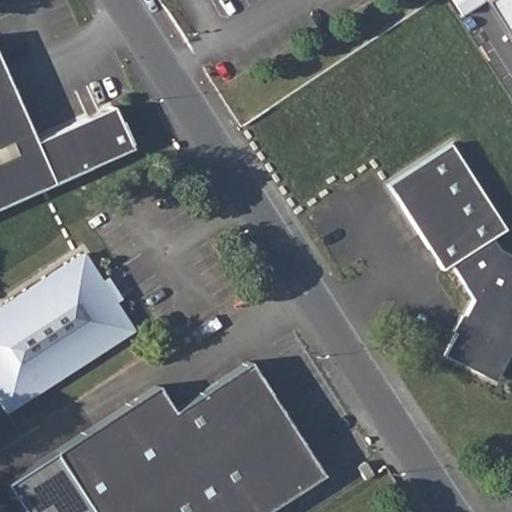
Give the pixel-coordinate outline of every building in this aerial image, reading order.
[(511,0),(493,0),(484,6),(511,47),(511,0)] [(480,58),(455,71),(470,98),(495,85),(480,58)] [(32,141),(0,67),(0,204),(129,147),(111,106),(32,141)] [(449,142),(386,183),(425,244),(489,203),(452,147),(449,142)] [(489,203),(425,244),(441,269),(450,263),(472,298),(464,314),(468,317),(459,334),(455,332),(443,354),(487,376),(499,371),(511,345),(511,254),(499,248),(491,236),(505,228),(489,203)] [(98,285),(102,283),(81,253),(0,306),(0,401),(6,410),(132,328),(111,298),(108,300),(98,285)] [(154,384),(52,451),(91,511),(259,511),(319,473),(246,360),(170,410),(154,384)] [(365,462),(358,466),(365,477),(372,472),(365,462)]
